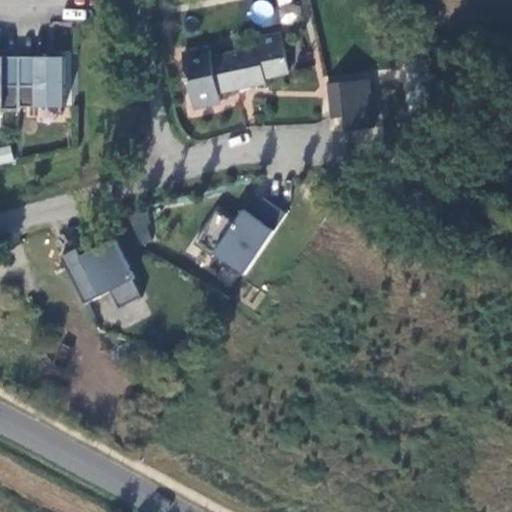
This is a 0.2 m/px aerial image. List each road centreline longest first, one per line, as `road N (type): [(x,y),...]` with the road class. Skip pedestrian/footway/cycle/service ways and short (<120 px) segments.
road 1 (residential): [(319,137),(167,172),(0,224)]
road 2 (tertiary): [(0,420),(169,511)]
road 3 (track): [(140,0),(167,172)]
